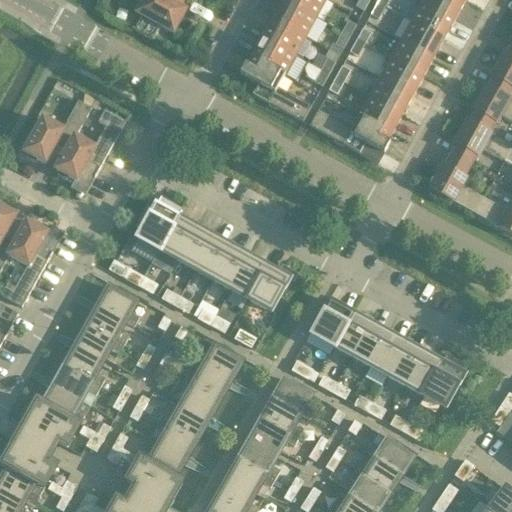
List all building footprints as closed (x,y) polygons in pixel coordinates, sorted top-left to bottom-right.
[(183,0),(143,0),(135,15),(139,17),(131,31),(152,43),(159,29),(172,36),(185,13),(179,9),(183,0)] [(321,0),(283,0),(282,3),(315,21),(325,2),(321,0)] [(370,2),(366,0),(360,0),(355,9),(363,13),(370,2)] [(379,0),(376,6),(384,11),(389,0),(379,0)] [(464,4),(456,0),(423,0),(420,5),(454,23),(464,4)] [(315,21),(282,3),(271,22),(304,40),(315,21)] [(420,5),(410,24),(443,42),(454,23),(420,5)] [(384,11),(376,6),(370,17),(378,21),(384,11)] [(271,22),(261,40),(294,59),(296,55),(303,58),(310,45),(303,42),(304,40),(271,22)] [(341,36),(349,40),(356,27),(348,23),(341,36)] [(443,42),(410,24),(399,43),(433,61),(443,42)] [(363,30),(355,44),(364,49),(371,35),(363,30)] [(349,40),(341,36),(335,47),(343,51),(349,40)] [(294,59),(261,40),(251,59),(283,78),(294,59)] [(433,61),(399,43),(389,62),(422,80),(433,61)] [(364,49),(355,44),(349,54),(358,59),(364,49)] [(486,90),(485,90),(506,102),(507,101),(511,91),(511,61),(504,57),(491,79),(493,80),(487,91),(486,90)] [(283,78),(251,59),(246,68),(244,66),(238,77),(257,87),(251,97),(301,125),(310,108),(277,90),(283,78)] [(327,61),(320,74),(328,78),(335,65),(327,61)] [(389,62),(378,81),(412,98),(422,80),(389,62)] [(334,82),(342,87),(350,73),(341,69),(334,82)] [(328,78),(320,74),(314,84),(322,89),(328,78)] [(412,98),(378,81),(368,100),(401,117),(412,98)] [(342,87),(334,82),(329,92),(337,97),(342,87)] [(467,123),(467,124),(488,136),(488,135),(494,125),(495,125),(500,117),(511,123),(511,104),(508,102),(507,101),(506,102),(485,90),(473,113),(474,114),(468,124),(467,123)] [(82,106),(90,111),(95,102),(87,97),(87,98),(82,106)] [(368,100),(358,119),(357,119),(391,136),(401,117),(368,100)] [(74,140),(75,140),(91,111),(90,111),(82,106),(77,104),(61,133),(42,122),(23,155),(27,157),(25,160),(34,165),(36,162),(44,166),(55,146),(67,152),(74,140)] [(357,119),(358,119),(349,114),(342,126),(317,112),(308,129),(359,156),(364,146),(383,156),(388,145),(386,144),(391,136),(357,119)] [(74,140),(67,152),(55,173),(58,174),(57,177),(66,182),(67,179),(75,184),(87,164),(99,170),(125,124),(104,113),(97,125),(105,129),(93,151),(75,140),(74,140)] [(456,147),(450,158),(469,169),(475,158),(477,159),(481,151),(504,163),(511,149),(511,148),(490,136),(488,135),(488,136),(467,124),(454,147),(456,147)] [(442,169),(430,192),(452,204),(475,217),(484,201),(461,189),(465,181),(463,180),(469,169),(450,158),(444,169),(442,169)] [(158,253),(177,220),(176,220),(181,212),(159,200),(155,208),(137,241),(158,253)] [(484,201),(475,217),(498,229),(511,236),(511,206),(511,207),(511,206),(506,213),(484,201)] [(7,258),(14,245),(3,239),(14,219),(6,214),(8,211),(0,206),(0,273),(8,258),(7,258)] [(193,229),(177,220),(158,253),(175,263),(193,229)] [(7,258),(8,258),(27,269),(14,290),(7,286),(0,298),(21,310),(47,264),(35,257),(46,236),(38,232),(39,229),(30,224),(29,227),(26,225),(14,245),(7,258)] [(212,240),(193,229),(175,263),(194,273),(212,240)] [(212,240),(194,273),(212,283),(231,250),(212,240)] [(231,250),(212,283),(231,294),(249,260),(231,250)] [(266,269),(249,260),(231,294),(248,303),(266,269)] [(139,289),(144,280),(113,263),(108,272),(139,289)] [(280,277),(266,269),(248,303),(269,315),(288,281),(292,283),(292,284),(293,284),(298,276),(296,275),(296,276),(284,269),(280,277)] [(158,287),(144,280),(139,289),(153,296),(158,287)] [(126,326),(133,330),(138,321),(130,316),(136,305),(107,289),(97,309),(126,326)] [(174,309),(179,299),(166,291),(161,301),(174,309)] [(194,307),(179,299),(174,309),(193,319),(197,310),(193,308),(194,307)] [(333,349),(351,316),(329,304),(311,338),(333,349)] [(0,347),(17,317),(0,306),(0,347)] [(97,309),(87,327),(124,348),(129,340),(120,335),(126,326),(97,309)] [(197,310),(193,319),(211,329),(217,319),(202,311),(202,312),(197,310)] [(351,316),(333,349),(349,359),(368,325),(351,316)] [(163,318),(157,329),(165,334),(171,323),(163,318)] [(230,326),(217,319),(211,329),(224,336),(230,326)] [(368,325),(349,359),(368,369),(386,336),(368,325)] [(124,348),(87,327),(75,348),(73,351),(102,368),(103,365),(110,353),(118,358),(124,348)] [(180,328),(174,339),(182,343),(188,333),(180,328)] [(239,332),(234,341),(250,351),(256,341),(239,332)] [(405,346),(386,336),(368,369),(387,379),(405,346)] [(148,346),(141,357),(149,362),(155,351),(148,346)] [(405,346),(387,379),(406,390),(424,356),(405,346)] [(202,368),(231,384),(242,365),(213,348),(207,359),(199,354),(194,364),(202,368)] [(102,368),(73,351),(63,370),(100,390),(105,382),(96,377),(102,368)] [(149,362),(141,357),(141,358),(128,351),(123,359),(136,367),(136,368),(143,372),(149,362)] [(165,356),(159,366),(166,371),(172,360),(165,356)] [(440,366),(424,356),(406,390),(422,399),(440,366)] [(440,366),(422,399),(444,411),(467,368),(446,356),(440,366)] [(296,363),(291,373),(308,382),(313,372),(296,363)] [(166,371),(159,366),(153,377),(160,381),(166,371)] [(188,373),(184,381),(221,402),(231,384),(202,368),(197,378),(188,373)] [(100,390),(63,370),(52,388),(81,405),(86,395),(95,400),(100,390)] [(330,394),(335,384),(323,378),(318,388),(330,394)] [(221,402),(184,381),(178,391),(186,395),(180,407),(178,410),(207,426),(208,424),(221,402)] [(283,382),(272,401),(301,417),(300,418),(309,423),(314,413),(306,408),(312,398),(283,382)] [(335,384),(330,394),(345,403),(350,393),(335,384)] [(52,388),(42,407),(79,428),(83,419),(75,415),(81,405),(52,388)] [(117,400),(125,405),(132,392),(124,388),(117,400)] [(511,397),(509,395),(500,408),(509,415),(511,409),(511,397)] [(367,415),(373,405),(372,404),(375,400),(366,396),(364,400),(358,398),(353,407),(367,415)] [(135,408),(142,413),(154,419),(157,415),(145,408),(149,402),(141,397),(135,408)] [(125,405),(117,400),(112,409),(120,413),(125,405)] [(272,401),(261,420),(298,441),(303,432),(295,427),(300,418),(301,417),(272,401)] [(79,428),(42,407),(35,403),(22,427),(66,451),(79,428)] [(170,405),(159,424),(196,445),(207,426),(178,410),(170,405)] [(386,412),(373,405),(367,415),(380,422),(386,412)] [(142,413),(135,408),(129,419),(137,423),(142,413)] [(509,415),(500,408),(490,423),(500,429),(509,415)] [(337,413),(330,423),(338,426),(344,417),(337,413)] [(403,435),(408,425),(395,417),(389,427),(403,435)] [(261,420),(248,443),(276,459),(285,445),(293,450),(298,441),(261,420)] [(354,423),(348,433),(355,437),(361,427),(354,423)] [(196,445),(159,424),(154,433),(163,437),(157,447),(186,463),(196,445)] [(408,425),(403,435),(418,443),(424,434),(408,425)] [(103,426),(96,437),(104,442),(111,431),(103,426)] [(66,451),(22,427),(18,435),(0,466),(0,467),(6,471),(43,492),(62,458),(66,451)] [(96,437),(83,428),(79,435),(89,441),(86,447),(97,454),(104,442),(96,437)] [(120,435),(114,446),(122,451),(122,450),(128,440),(120,435)] [(314,450),(321,454),(328,443),(321,438),(314,450)] [(374,460),(401,478),(414,460),(386,442),(379,452),(371,446),(365,456),(373,461),(374,460)] [(248,443),(237,461),(274,483),(279,474),(271,469),(276,459),(248,443)] [(114,446),(106,460),(117,466),(121,460),(131,465),(135,457),(122,450),(122,451),(114,446)] [(186,463),(157,447),(151,457),(143,452),(139,460),(175,481),(186,463)] [(331,460),(338,464),(345,453),(338,449),(331,460)] [(321,454),(314,450),(308,460),(315,464),(321,454)] [(175,481),(139,460),(125,484),(168,508),(182,485),(175,481)] [(338,464),(331,460),(325,469),(332,474),(338,464)] [(374,460),(373,461),(368,470),(360,465),(354,473),(390,496),(401,478),(374,460)] [(237,461),(227,480),(255,497),(261,487),(269,491),(274,483),(237,461)] [(465,462),(453,478),(463,484),(474,468),(465,462)] [(43,492),(6,471),(0,481),(0,491),(24,505),(30,495),(38,500),(43,492)] [(356,487),(347,501),(364,511),(379,511),(390,496),(354,473),(348,482),(356,487)] [(289,490),(296,495),(303,484),(296,479),(289,490)] [(227,480),(216,499),(238,511),(257,511),(258,511),(250,507),(255,497),(227,480)] [(60,501),(67,505),(77,489),(67,483),(62,490),(52,484),(48,491),(62,499),(60,501)] [(168,508),(125,484),(123,488),(109,511),(166,511),(167,511),(168,508)] [(439,499),(449,506),(458,492),(448,486),(439,499)] [(313,489),(306,501),(313,505),(320,494),(313,489)] [(296,495),(289,490),(283,500),(290,504),(296,495)] [(0,491),(0,511),(20,511),(24,505),(0,491)] [(489,511),(511,511),(511,498),(504,492),(489,511)] [(86,494),(77,509),(82,511),(102,511),(94,507),(97,501),(86,494)] [(238,511),(216,499),(208,511),(238,511)] [(445,511),(449,506),(439,499),(431,511),(432,511),(445,511)] [(63,511),(67,505),(60,501),(56,509),(60,511),(63,511)] [(308,511),(313,505),(306,501),(300,510),(303,511),(308,511)] [(364,511),(347,501),(341,510),(333,505),(328,511),(364,511)]
